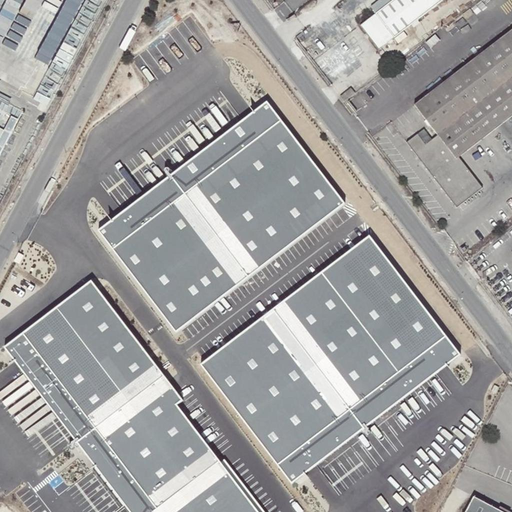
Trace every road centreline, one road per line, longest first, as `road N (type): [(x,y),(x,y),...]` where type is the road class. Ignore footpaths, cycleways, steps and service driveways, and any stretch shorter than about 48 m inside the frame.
road 1 (unclassified): [(241,0),(511,355)]
road 2 (unclassified): [(134,0),(0,254)]
